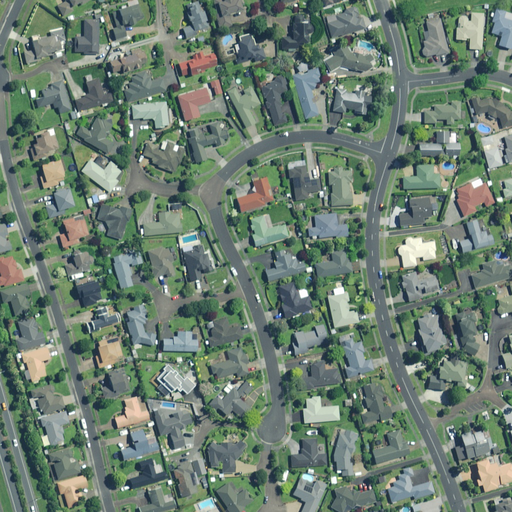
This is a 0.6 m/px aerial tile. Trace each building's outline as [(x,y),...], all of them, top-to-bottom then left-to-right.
[(65,0),(67,1),(58,7),(64,18),(74,12),(72,8),(80,3),(81,5),(89,0),(65,0)] [(245,10),(241,0),(213,0),(217,14),(215,14),(220,30),(232,26),(229,14),(245,10)] [(202,12),(198,2),(187,6),(190,13),(187,13),(192,25),(183,28),(187,39),(197,35),(196,33),(211,27),(205,11),(202,12)] [(130,27),(137,25),(137,22),(143,20),(138,5),(112,13),(117,28),(113,29),(116,40),(127,36),(124,25),(128,24),(130,27)] [(360,17),(357,7),(346,10),(346,12),(326,18),(331,38),(366,29),(362,17),(360,17)] [(100,8),(93,10),(95,18),(102,16),(100,8)] [(506,11),(496,9),(492,22),(495,23),(492,33),(498,35),(502,36),(499,46),(511,49),(511,21),(504,19),(506,11)] [(449,47),(439,13),(427,16),(429,21),(426,22),(429,36),(427,40),(423,42),(425,49),(422,50),(424,58),(436,54),(437,56),(449,52),(448,47),(449,47)] [(484,14),(471,13),(471,22),(467,21),(467,17),(459,17),(459,28),(457,28),(456,40),(470,41),(469,49),(482,50),(484,14)] [(303,15),(293,15),(293,37),(282,37),(282,49),(298,49),(298,43),(308,44),(308,34),(310,34),(310,21),(303,21),(303,15)] [(99,21),(84,21),(84,37),(75,37),(75,52),(84,52),(84,55),(99,55),(99,21)] [(250,34),(238,38),(239,41),(232,44),(234,48),(224,51),(226,57),(234,55),(237,64),(243,62),(254,59),(255,62),(267,58),(262,44),(254,47),(250,34)] [(39,39),(38,35),(31,37),(34,49),(24,51),(27,64),(39,61),(39,58),(52,55),(51,53),(61,51),(59,41),(55,42),(54,36),(39,39)] [(343,42),(339,45),(330,49),(335,56),(325,62),(331,72),(341,66),(366,72),(370,71),(374,56),(370,55),(367,56),(349,52),(343,42)] [(148,63),(143,47),(131,51),(132,55),(110,62),(114,73),(122,70),(123,73),(141,68),(140,65),(148,63)] [(204,57),(202,52),(193,55),(194,59),(179,64),(183,76),(191,74),(191,76),(204,72),(203,70),(218,65),(214,54),(204,57)] [(320,75),(318,69),(292,76),(305,119),(319,115),(315,104),(313,104),(312,99),(314,98),(311,90),(316,89),(315,83),(320,82),(319,76),(320,75)] [(146,72),(134,75),(135,76),(131,77),(132,82),(128,83),(128,85),(123,87),(128,102),(166,92),(163,79),(149,82),(146,72)] [(104,96),(100,79),(93,81),(91,75),(85,77),(90,96),(75,101),(79,112),(108,103),(114,101),(111,94),(104,96)] [(288,91),(284,76),(260,83),(268,109),(269,108),(275,127),(287,123),(278,94),(288,91)] [(223,93),(219,79),(212,81),(216,95),(223,93)] [(71,111),(63,81),(50,85),(51,88),(42,91),(44,98),(36,100),(38,108),(53,104),(54,108),(58,107),(60,114),(71,111)] [(347,87),(337,85),(334,111),(345,113),(346,108),(355,110),(354,113),(368,115),(370,97),(364,96),(365,92),(355,91),(354,94),(346,93),(347,87)] [(211,102),(207,88),(183,95),(181,89),(176,91),(185,121),(200,117),(197,106),(211,102)] [(260,104),(252,88),(239,94),(235,88),(228,92),(246,129),(256,123),(249,110),(260,104)] [(495,98),(489,98),(480,101),(479,97),(471,100),(476,115),(487,112),(488,115),(496,119),(497,117),(499,119),(503,129),(511,125),(511,112),(511,113),(504,104),(495,98)] [(170,125),(167,102),(132,106),(133,119),(143,118),(143,120),(154,118),(155,129),(162,128),(162,126),(170,125)] [(461,120),(461,102),(452,102),(452,106),(434,106),(434,111),(425,111),(424,123),(436,124),(436,120),(447,120),(446,125),(454,125),(454,120),(461,120)] [(112,125),(97,117),(89,130),(81,125),(75,136),(107,154),(113,143),(104,138),(112,125)] [(224,141),(228,140),(225,129),(221,130),(218,123),(209,126),(212,134),(203,137),(201,128),(189,132),(191,139),(188,140),(196,163),(207,160),(203,147),(215,143),(216,146),(225,143),(224,141)] [(47,158),(46,153),(59,150),(53,130),(41,134),(41,137),(34,139),(36,146),(30,147),(34,161),(47,158)] [(437,132),(437,143),(420,142),(419,156),(460,157),(461,143),(449,143),(450,133),(437,132)] [(186,148),(168,142),(165,149),(160,147),(148,142),(143,155),(153,159),(151,163),(158,165),(158,167),(175,173),(179,163),(181,163),(186,148)] [(65,176),(61,159),(41,165),(44,176),(40,177),(44,189),(59,184),(57,179),(65,176)] [(104,171),(90,160),(82,171),(110,193),(118,182),(115,179),(121,171),(110,163),(104,171)] [(434,174),(433,165),(417,166),(417,177),(403,177),(404,189),(441,188),(441,174),(434,174)] [(309,181),(307,166),(289,168),(290,179),(293,178),(296,201),(308,199),(307,193),(321,191),(319,179),(309,181)] [(349,183),(351,183),(351,170),(342,171),(342,168),(334,169),(334,172),(328,173),(329,185),(332,185),(332,193),(331,193),(332,206),(353,205),(352,200),(352,192),(350,192),(349,183)] [(273,201),(267,178),(253,182),(256,193),(237,198),(241,213),(265,206),(264,204),(273,201)] [(511,179),(504,182),(506,189),(503,190),(505,198),(511,195),(511,179)] [(495,203),(486,184),(473,189),(471,184),(456,190),(460,198),(457,200),(464,217),(476,212),(474,207),(484,202),(486,207),(495,203)] [(75,206),(70,189),(53,194),(56,204),(45,207),(48,218),(64,214),(63,210),(75,206)] [(424,224),(423,218),(438,216),(437,204),(431,204),(430,198),(421,199),(408,200),(410,214),(399,215),(400,227),(424,224)] [(97,219),(104,221),(109,230),(107,236),(121,240),(126,222),(128,222),(132,210),(120,207),(119,209),(102,204),(97,219)] [(172,215),(172,212),(159,214),(160,222),(143,224),(144,230),(141,230),(141,236),(182,232),(180,214),(172,215)] [(338,225),(337,214),(314,216),(316,228),(308,228),(309,236),(319,235),(319,238),(336,236),(336,238),(348,236),(346,224),(338,225)] [(73,219),(72,216),(62,218),(66,233),(60,235),(63,248),(79,243),(78,238),(88,235),(83,216),(73,219)] [(250,226),(251,230),(253,230),(255,235),(252,235),(255,247),(289,237),(285,224),(267,229),(263,216),(251,220),(252,225),(250,226)] [(490,230),(480,233),(477,221),(467,224),(471,239),(460,242),(463,254),(473,251),(473,250),(494,244),(490,230)] [(9,237),(5,224),(0,225),(0,252),(12,250),(10,242),(6,242),(5,238),(9,237)] [(412,239),(412,238),(411,238),(411,237),(410,237),(409,237),(408,237),(407,237),(406,238),(405,239),(405,240),(405,241),(406,246),(398,247),(399,255),(401,255),(404,268),(416,265),(415,258),(423,256),(423,261),(435,258),(434,251),(436,251),(434,241),(422,244),(421,238),(412,239)] [(204,252),(202,246),(193,248),(193,250),(183,253),(191,281),(202,278),(200,270),(203,270),(203,273),(213,270),(211,261),(208,251),(204,252)] [(174,275),(169,247),(148,251),(153,277),(166,275),(167,276),(174,275)] [(346,259),(344,249),(331,252),(332,261),(315,264),(317,278),(353,273),(350,258),(346,259)] [(302,260),(297,261),(296,259),(292,260),(290,254),(287,255),(285,250),(275,252),(277,261),(274,262),(276,268),(265,271),(268,282),(305,271),(302,260)] [(89,266),(95,264),(91,251),(72,256),(74,262),(65,265),(68,276),(83,272),(90,269),(89,266)] [(142,263),(138,252),(114,259),(115,263),(114,264),(121,289),(132,286),(130,276),(131,275),(128,264),(131,264),(132,266),(142,263)] [(0,285),(4,285),(5,288),(25,282),(21,269),(17,270),(13,256),(4,259),(4,257),(0,258),(0,271),(2,277),(0,277),(0,285)] [(498,260),(482,263),(484,271),(472,274),(475,288),(511,278),(511,276),(509,266),(504,267),(504,264),(499,265),(498,260)] [(418,280),(416,272),(402,276),(403,282),(402,283),(403,288),(405,288),(409,302),(423,298),(422,294),(439,289),(435,275),(418,280)] [(103,299),(97,280),(76,286),(80,298),(82,298),(85,307),(96,303),(95,301),(103,299)] [(297,291),(295,283),(278,288),(283,305),(282,306),(285,319),(296,316),(296,314),(313,309),(309,296),(300,299),(298,291),(297,291)] [(31,295),(28,284),(0,291),(0,292),(3,303),(11,301),(15,316),(31,312),(26,296),(31,295)] [(500,315),(501,315),(511,313),(511,284),(510,285),(511,294),(511,295),(497,299),(499,306),(498,307),(497,308),(497,309),(497,310),(497,311),(497,312),(497,313),(498,313),(498,314),(499,315),(500,315)] [(349,301),(348,293),(327,297),(334,328),(359,322),(356,311),(349,312),(347,301),(349,301)] [(127,322),(129,336),(131,336),(133,345),(137,344),(140,343),(140,344),(153,347),(156,335),(148,333),(145,332),(143,325),(146,324),(143,304),(132,306),(133,310),(128,311),(130,321),(127,322)] [(108,317),(105,307),(94,310),(96,319),(86,323),(89,333),(98,331),(97,329),(121,321),(119,314),(108,317)] [(441,326),(437,311),(432,313),(416,317),(420,329),(418,330),(421,340),(420,341),(424,356),(440,351),(439,346),(445,344),(440,326),(441,326)] [(476,321),(473,311),(455,315),(460,339),(461,339),(463,347),(461,350),(474,356),(480,345),(473,342),(476,336),(476,332),(473,322),(476,321)] [(230,329),(226,317),(213,321),(215,327),(210,328),(213,337),(208,339),(210,348),(243,338),(240,326),(230,329)] [(39,333),(35,318),(18,323),(23,338),(15,340),(18,351),(46,343),(42,332),(39,333)] [(327,344),(324,325),(315,326),(317,336),(311,337),(310,332),(303,333),(303,332),(294,333),(296,343),(293,344),(295,355),(307,353),(307,349),(317,347),(317,346),(327,344)] [(191,332),(178,332),(178,337),(173,337),(173,340),(164,339),(163,351),(197,352),(197,341),(191,341),(191,332)] [(511,335),(507,337),(511,352),(502,355),(506,369),(511,366),(511,335)] [(110,344),(108,339),(96,342),(99,355),(96,356),(99,368),(114,364),(113,359),(123,356),(119,341),(110,344)] [(354,344),(352,339),(344,341),(346,346),(343,347),(349,367),(344,369),(347,378),(374,370),(371,360),(365,362),(362,352),(364,351),(361,342),(354,344)] [(51,359),(48,348),(22,355),(24,364),(27,364),(29,372),(22,374),(24,380),(31,378),(33,384),(40,382),(39,378),(47,376),(43,361),(51,359)] [(242,353),(241,348),(227,352),(229,360),(211,365),(215,379),(237,373),(238,377),(248,374),(246,365),(248,364),(245,352),(242,353)] [(444,390),(445,382),(450,383),(451,381),(457,382),(457,386),(466,387),(467,380),(464,380),(467,362),(458,361),(459,356),(451,355),(450,362),(443,361),(442,368),(439,367),(437,377),(430,376),(429,388),(444,390)] [(339,368),(325,369),(325,363),(311,365),(312,372),(302,373),(303,390),(314,389),(313,386),(341,383),(339,368)] [(183,379),(167,364),(162,370),(164,371),(156,379),(162,384),(157,389),(167,398),(176,388),(179,392),(182,390),(187,394),(196,385),(186,376),(183,379)] [(126,375),(124,368),(107,373),(111,385),(101,387),(105,400),(119,396),(131,393),(126,375)] [(382,382),(363,387),(367,398),(365,398),(369,413),(361,415),(363,424),(380,419),(381,421),(392,418),(389,406),(384,407),(381,396),(386,395),(382,382)] [(253,389),(246,383),(238,392),(233,388),(222,401),(217,396),(209,405),(215,411),(218,408),(227,416),(232,411),(242,419),(251,408),(244,401),(245,399),(253,389)] [(56,398),(52,385),(31,391),(33,398),(37,397),(42,414),(65,408),(61,397),(56,398)] [(141,413),(136,397),(124,401),(126,407),(124,408),(126,415),(115,418),(118,428),(150,419),(147,411),(141,413)] [(321,408),(320,397),(311,397),(312,399),(306,400),(307,409),(303,410),(304,423),(340,420),(338,406),(321,408)] [(165,419),(162,410),(154,412),(160,436),(170,433),(175,449),(185,446),(180,430),(186,428),(185,426),(191,424),(188,412),(182,414),(181,411),(172,414),(173,417),(165,419)] [(69,423),(65,411),(41,419),(43,427),(45,427),(51,445),(64,441),(62,434),(64,433),(62,425),(69,423)] [(490,452),(483,429),(461,436),(464,445),(455,448),(459,460),(467,458),(468,459),(490,452)] [(146,440),(143,430),(130,433),(134,446),(121,450),(124,460),(159,450),(155,437),(146,440)] [(343,436),(337,435),(332,463),(338,464),(336,469),(343,471),(342,476),(353,478),(356,463),(350,462),(352,453),(355,454),(359,433),(344,430),(343,436)] [(404,443),(400,430),(387,434),(390,446),(372,451),(376,464),(410,454),(406,442),(404,443)] [(317,455),(317,440),(302,440),(302,455),(291,455),(292,467),(326,466),(325,454),(317,455)] [(233,447),(232,442),(230,443),(221,444),(221,445),(211,446),(209,447),(211,468),(220,467),(220,469),(223,468),(223,474),(236,473),(235,462),(247,444),(242,441),(240,441),(233,447)] [(74,456),(72,448),(49,455),(51,462),(53,461),(58,479),(81,473),(77,461),(71,463),(69,457),(74,456)] [(156,474),(152,459),(139,462),(142,476),(130,479),(132,489),(168,480),(166,472),(156,474)] [(206,473),(202,459),(192,462),(196,476),(206,473)] [(490,465),(488,460),(476,463),(480,479),(477,480),(478,486),(482,485),(484,492),(498,488),(497,485),(511,481),(511,465),(511,464),(501,466),(500,463),(490,465)] [(193,473),(190,462),(178,466),(178,469),(174,471),(176,479),(178,478),(180,484),(178,485),(182,497),(198,492),(196,485),(192,486),(189,474),(193,473)] [(431,482),(412,487),(409,478),(414,476),(411,467),(403,470),(405,474),(399,476),(400,480),(393,482),(394,487),(388,489),(392,503),(413,496),(414,499),(435,493),(431,482)] [(88,487),(85,475),(57,483),(60,495),(64,494),(68,508),(77,506),(76,502),(81,501),(78,490),(88,487)] [(300,478),(293,496),(300,498),(299,500),(305,503),(301,511),(315,511),(326,484),(316,480),(313,488),(305,484),(306,481),(300,478)] [(236,489),(231,482),(216,491),(229,511),(241,511),(245,510),(243,508),(253,501),(245,489),(236,495),(233,491),(236,489)] [(360,506),(376,501),(372,489),(360,493),(359,491),(355,492),(351,492),(347,490),(345,486),(333,489),(335,497),(330,507),(338,511),(345,511),(350,511),(351,508),(354,510),(358,509),(360,506)] [(166,503),(162,488),(148,492),(152,504),(139,508),(140,511),(161,511),(175,508),(173,501),(166,503)] [(511,511),(511,501),(511,502),(509,498),(501,500),(502,503),(494,506),(496,511),(494,511),(511,511)]
